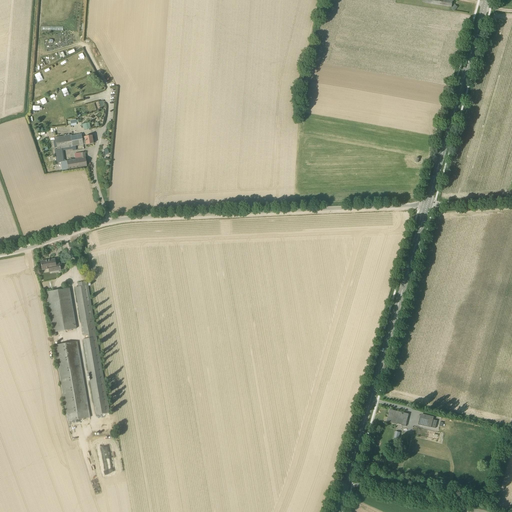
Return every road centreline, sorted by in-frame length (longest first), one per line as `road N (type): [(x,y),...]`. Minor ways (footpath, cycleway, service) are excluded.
road 1 (unclassified): [(0,254),(115,219),(427,204)]
road 2 (secondary): [(348,481),(427,204)]
road 3 (secondary): [(427,204),(486,0)]
road 4 (unclassified): [(348,481),(479,511)]
